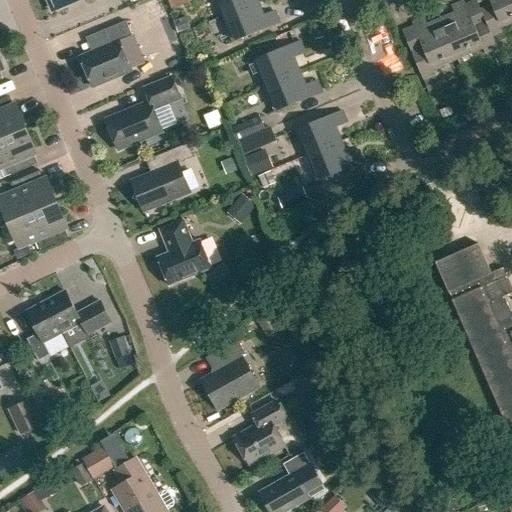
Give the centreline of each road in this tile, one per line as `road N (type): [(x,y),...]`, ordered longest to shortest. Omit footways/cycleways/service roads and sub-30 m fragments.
road 1 (residential): [(232,511),(163,370),(112,233)]
road 2 (residential): [(112,233),(17,0)]
road 3 (residential): [(413,167),(340,0)]
road 4 (residential): [(0,285),(112,233)]
